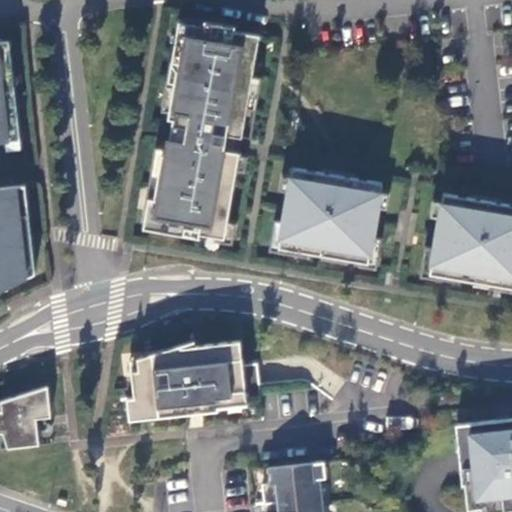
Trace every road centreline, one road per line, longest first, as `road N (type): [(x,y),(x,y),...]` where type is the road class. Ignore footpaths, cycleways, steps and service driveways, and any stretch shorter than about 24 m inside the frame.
road 1 (residential): [(94,314),(168,295),(226,294),(274,301),(461,359),(511,363)]
road 2 (residential): [(94,314),(60,1)]
road 3 (residential): [(493,165),(472,0)]
road 4 (residential): [(260,0),(319,8),(411,0)]
